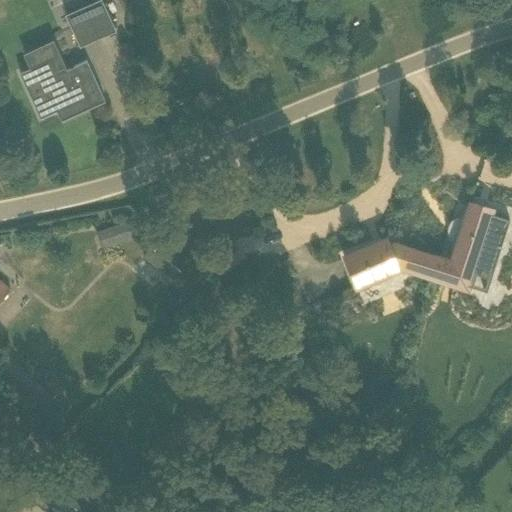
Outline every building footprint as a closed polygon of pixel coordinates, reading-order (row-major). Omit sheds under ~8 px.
[(80,46),(115,30),(101,0),(99,0),(66,15),(80,46)] [(90,107),(106,100),(89,60),(58,73),(51,59),(20,73),(41,118),(87,97),(90,105),(89,106),(90,107)] [(470,203),(461,230),(452,262),(395,243),(389,246),(386,238),(344,256),(357,287),(399,270),(398,268),(400,267),(467,289),(473,270),(488,275),(497,245),(482,240),(492,209),(470,203)] [(97,229),(103,247),(133,237),(127,219),(97,229)] [(159,236),(144,255),(171,278),(187,259),(159,236)] [(225,271),(244,255),(234,243),(215,258),(225,271)] [(0,301),(10,290),(0,280),(0,301)]
